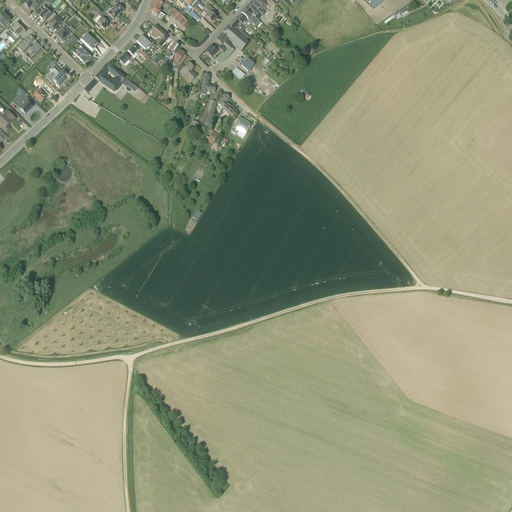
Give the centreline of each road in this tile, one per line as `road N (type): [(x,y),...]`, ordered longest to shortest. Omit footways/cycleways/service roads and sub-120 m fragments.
road 1 (track): [(131,356),(343,295),(426,287)]
road 2 (track): [(426,287),(338,186),(255,114)]
road 3 (track): [(131,356),(128,511)]
road 4 (track): [(0,355),(51,364),(131,356)]
road 5 (tertiary): [(0,162),(87,78)]
